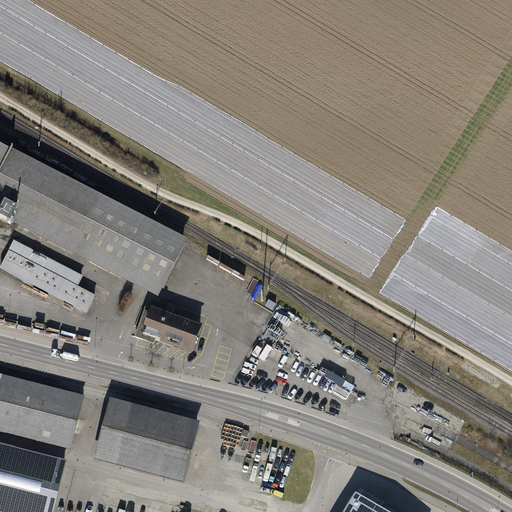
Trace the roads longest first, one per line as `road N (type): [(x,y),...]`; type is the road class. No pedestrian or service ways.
road 1 (track): [(0,96),(131,176),(251,230),(511,381)]
road 2 (primary): [(0,343),(337,435),(492,511)]
